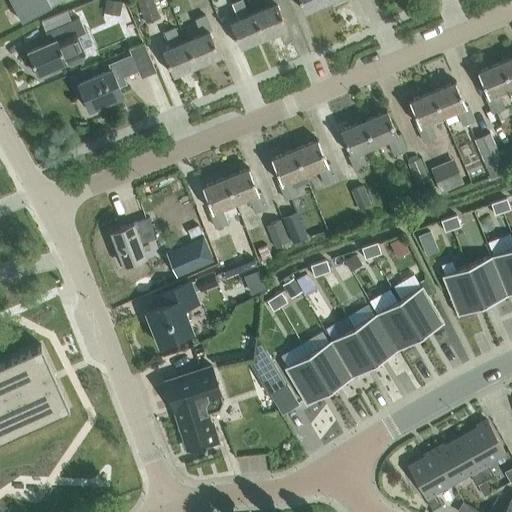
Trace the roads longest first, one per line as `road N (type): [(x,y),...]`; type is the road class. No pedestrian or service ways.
road 1 (residential): [(46,210),(511,15)]
road 2 (residential): [(172,511),(46,210)]
road 3 (tertiary): [(511,363),(407,418),(341,466)]
road 4 (tertiary): [(173,511),(288,489),(341,466)]
